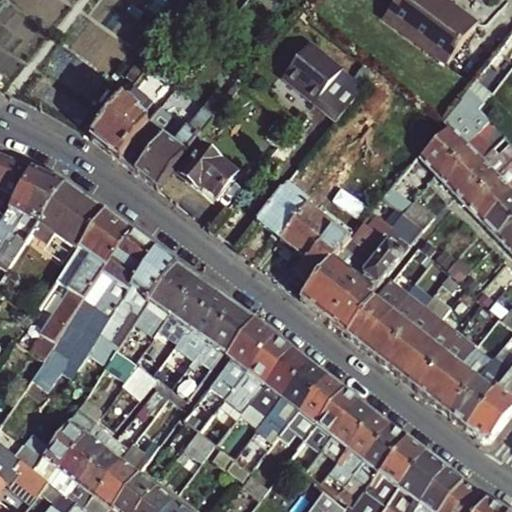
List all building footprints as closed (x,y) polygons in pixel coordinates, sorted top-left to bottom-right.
[(443,65),(470,23),(435,1),(435,0),(394,0),(379,23),(443,65)] [(332,123),(358,87),(304,49),(278,85),(332,123)] [(488,128),(476,115),(481,108),(465,95),(442,125),(448,132),(419,159),(436,177),(477,138),(488,128)] [(118,99),(86,141),(116,164),(145,126),(134,118),(137,114),(118,99)] [(224,104),(220,101),(207,118),(211,121),(224,104)] [(158,110),(145,126),(116,164),(155,193),(169,175),(190,148),(211,121),(207,118),(197,111),(183,129),(172,121),(158,110)] [(290,130),(278,121),(262,143),(274,152),(290,130)] [(436,177),(451,193),(493,154),(505,142),(497,133),(490,126),(488,128),(477,138),(436,177)] [(169,175),(177,181),(195,194),(197,192),(217,207),(235,183),(197,154),(190,148),(169,175)] [(493,154),(451,193),(453,195),(461,203),(466,208),(506,170),(511,164),(511,149),(499,162),(493,154)] [(0,181),(8,163),(0,159),(0,181)] [(8,163),(0,181),(0,192),(14,199),(28,171),(8,163)] [(511,164),(506,170),(466,208),(474,217),(481,224),(511,194),(511,164)] [(19,225),(43,178),(28,171),(14,199),(0,221),(0,247),(9,237),(11,235),(19,225)] [(59,185),(43,178),(19,225),(11,235),(9,237),(0,247),(0,272),(6,276),(14,263),(19,255),(60,187),(59,185)] [(45,299),(100,216),(60,187),(19,255),(34,266),(58,230),(68,237),(43,275),(30,289),(45,299)] [(280,246),(308,210),(310,207),(286,188),(257,228),(280,246)] [(411,209),(389,192),(381,203),(403,220),(411,209)] [(511,194),(481,224),(496,240),(511,224),(511,194)] [(434,220),(415,205),(411,209),(403,220),(407,223),(423,235),(434,220)] [(344,250),(349,243),(308,210),(280,246),(307,266),(295,281),(311,293),(344,250)] [(42,366),(52,351),(129,236),(100,216),(45,299),(34,315),(31,319),(44,327),(26,355),(32,360),(42,366)] [(407,223),(393,240),(410,252),(423,235),(407,223)] [(511,255),(511,254),(511,224),(496,240),(511,255)] [(76,369),(93,344),(102,330),(154,255),(129,236),(52,351),(76,369)] [(410,252),(393,240),(370,270),(367,275),(383,288),(410,252)] [(367,275),(370,270),(344,250),(311,293),(301,306),(346,340),(348,342),(376,305),(374,303),(373,302),(383,288),(367,275)] [(141,315),(148,304),(174,269),(154,255),(102,330),(113,339),(122,344),(129,334),(141,315)] [(169,319),(195,284),(174,269),(148,304),(169,319)] [(468,296),(451,282),(445,289),(462,303),(468,296)] [(187,340),(191,335),(188,333),(213,297),(195,284),(169,319),(158,335),(177,348),(181,341),(187,340)] [(366,356),(408,300),(393,289),(390,286),(376,305),(348,342),(366,356)] [(188,333),(191,335),(205,346),(232,311),(213,297),(188,333)] [(426,313),(408,300),(366,356),(383,369),(426,313)] [(435,302),(426,313),(383,369),(401,383),(444,327),(453,315),(435,302)] [(232,311),(205,346),(187,371),(191,374),(199,364),(210,373),(222,358),(223,359),(225,360),(251,324),(250,324),(232,311)] [(151,323),(141,315),(129,334),(138,341),(151,323)] [(223,402),(271,340),(251,325),(251,324),(225,360),(226,361),(228,363),(215,381),(208,391),(223,402)] [(511,344),(511,333),(504,327),(501,324),(493,333),(511,347),(511,344)] [(461,340),(444,327),(401,383),(418,396),(461,340)] [(245,409),(288,353),(271,340),(223,402),(240,415),(242,413),(245,409)] [(478,352),(461,340),(418,396),(434,408),(478,352)] [(452,422),(496,366),(478,352),(434,408),(452,422)] [(307,368),(288,353),(245,409),(264,423),(307,368)] [(134,368),(115,354),(109,364),(127,378),(134,368)] [(14,384),(25,391),(42,366),(32,360),(14,384)] [(499,368),(496,366),(452,422),(469,435),(511,379),(511,375),(500,367),(499,368)] [(141,373),(134,368),(127,378),(118,391),(136,404),(143,396),(131,387),(141,373)] [(307,368),(264,423),(254,436),(272,450),(278,442),(325,381),(307,368)] [(131,387),(143,396),(154,383),(141,373),(131,387)] [(511,379),(469,435),(484,447),(493,445),(511,420),(511,379)] [(159,380),(156,384),(169,394),(173,390),(159,380)] [(296,456),(343,396),(325,381),(278,442),(287,448),(296,456)] [(154,394),(149,400),(159,408),(164,402),(154,394)] [(321,456),(359,408),(343,396),(296,456),(288,466),(304,478),(321,456)] [(375,420),(359,408),(321,456),(336,468),(375,420)] [(82,440),(94,424),(78,410),(67,426),(40,460),(30,473),(38,479),(47,486),(58,471),(82,440)] [(227,432),(210,420),(196,437),(213,450),(227,432)] [(391,433),(375,420),(336,468),(319,489),(336,502),(340,497),(329,489),(342,473),(353,481),(391,433)] [(62,497),(64,499),(104,450),(100,447),(90,439),(99,427),(94,424),(82,440),(58,471),(47,486),(62,497)] [(182,427),(172,440),(186,450),(196,437),(182,427)] [(349,511),(352,511),(407,445),(391,433),(353,481),(340,497),(336,502),(333,505),(341,511),(345,511),(347,510),(349,511)] [(213,450),(196,437),(186,450),(184,453),(201,466),(213,450)] [(119,462),(92,497),(102,505),(96,511),(107,511),(136,475),(158,448),(150,442),(140,455),(129,469),(119,462)] [(287,448),(278,442),(272,450),(266,457),(274,464),(287,448)] [(407,445),(352,511),(349,511),(347,510),(345,511),(341,511),(333,505),(323,497),(314,509),(318,511),(389,511),(428,461),(407,445)] [(30,473),(40,460),(22,447),(13,460),(17,463),(30,473)] [(81,511),(92,497),(119,462),(127,451),(122,447),(114,458),(105,451),(104,450),(64,499),(72,505),(81,511)] [(130,447),(127,451),(119,462),(129,469),(140,455),(130,447)] [(0,485),(17,463),(13,460),(0,449),(0,485)] [(232,464),(217,453),(211,461),(226,473),(232,464)] [(428,461),(389,511),(423,511),(449,477),(428,461)] [(38,479),(30,473),(17,463),(0,485),(0,487),(8,493),(15,483),(36,499),(47,486),(38,479)] [(250,478),(232,464),(226,473),(243,486),(248,480),(250,478)] [(267,494),(272,487),(254,472),(250,478),(248,480),(267,494)] [(137,511),(155,489),(136,475),(107,511),(137,511)] [(447,511),(464,489),(449,477),(423,511),(447,511)] [(267,494),(248,480),(243,486),(240,491),(258,505),(267,494)] [(164,511),(172,502),(155,489),(137,511),(164,511)] [(483,511),(487,507),(464,489),(447,511),(483,511)] [(64,499),(62,497),(50,511),(66,511),(72,505),(64,499)] [(184,511),(172,502),(164,511),(184,511)]
